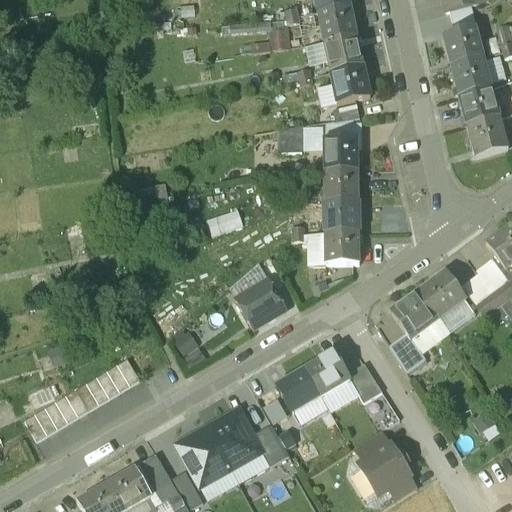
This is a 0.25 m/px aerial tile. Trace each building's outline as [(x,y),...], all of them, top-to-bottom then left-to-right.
[(343,0),(307,0),(312,22),(347,15),(343,0)] [(444,23),(465,18),(467,17),(462,0),(437,0),(435,1),(441,24),(444,23)] [(493,0),(462,0),(467,17),(483,13),(496,3),(493,0)] [(347,15),(312,22),(319,52),(353,45),(347,15)] [(470,19),(472,28),(488,24),(486,15),(470,19)] [(465,18),(444,23),(447,35),(468,29),(465,18)] [(292,19),(280,21),(281,28),(293,26),(292,19)] [(293,26),(281,28),(282,35),(294,32),(293,26)] [(266,33),(211,37),(212,45),(267,41),(266,33)] [(469,38),(436,47),(445,78),(478,69),(469,38)] [(353,45),(319,52),(325,83),(359,76),(353,45)] [(505,52),(495,55),(497,64),(508,61),(505,52)] [(247,55),(248,63),(264,61),(263,53),(247,55)] [(195,61),(196,69),(233,65),(232,57),(195,61)] [(478,69),(445,78),(453,108),(486,99),(478,69)] [(359,76),(325,83),(332,114),(366,107),(359,76)] [(305,80),(293,82),(295,89),(306,87),(305,80)] [(306,87),(295,89),(296,96),(308,94),(306,87)] [(486,99),(453,108),(461,138),(494,129),(486,99)] [(330,119),(332,132),(355,128),(353,115),(330,119)] [(358,147),(355,128),(332,132),(298,136),(299,137),(299,149),(319,148),(330,148),(353,147),(358,147)] [(494,129),(461,138),(469,168),(502,159),(494,129)] [(298,136),(275,139),(275,161),(299,161),(299,149),(299,137),(298,136)] [(60,147),(63,166),(78,163),(75,145),(60,147)] [(353,147),(330,148),(319,148),(320,179),(354,178),(353,147)] [(299,149),(299,161),(301,172),(301,179),(320,179),(319,148),(299,149)] [(354,178),(320,179),(322,209),(356,208),(354,178)] [(76,211),(81,226),(106,217),(103,209),(97,211),(95,204),(76,211)] [(356,208),(322,209),(323,228),(323,239),(357,238),(356,208)] [(323,228),(322,209),(307,209),(308,228),(323,228)] [(372,219),(372,228),(402,229),(402,221),(372,219)] [(81,226),(64,230),(67,250),(84,247),(81,226)] [(288,230),(278,238),(284,245),(292,239),(292,232),(288,230)] [(511,271),(511,239),(508,234),(481,254),(500,280),(511,271)] [(357,238),(323,239),(325,270),(359,269),(357,238)] [(486,270),(471,283),(473,286),(488,305),(496,298),(497,299),(504,294),(502,292),(486,270)] [(440,283),(413,303),(432,329),(433,329),(433,330),(432,330),(441,342),(467,322),(459,311),(460,309),(440,283)] [(285,314),(268,285),(235,304),(252,333),(285,314)] [(488,305),(473,286),(457,298),(471,317),(478,312),(488,305)] [(511,295),(507,288),(502,292),(504,294),(497,299),(505,310),(511,304),(511,295)] [(496,298),(488,305),(496,316),(505,310),(497,299),(496,298)] [(413,303),(386,323),(401,344),(405,350),(406,349),(432,330),(433,330),(432,329),(413,303)] [(488,305),(478,312),(486,323),(496,316),(488,305)] [(511,319),(505,310),(496,316),(502,325),(507,333),(511,329),(511,319)] [(480,328),(486,323),(478,312),(471,317),(480,328)] [(496,316),(486,323),(493,332),(502,325),(496,316)] [(70,341),(50,348),(56,368),(77,362),(70,341)] [(405,350),(401,344),(384,356),(402,383),(420,369),(406,349),(405,350)] [(282,363),(290,378),(319,361),(311,347),(282,363)] [(346,385),(331,360),(302,377),(318,406),(347,389),(348,388),(346,385)] [(127,364),(24,425),(36,446),(139,384),(127,364)] [(362,375),(346,385),(348,388),(347,389),(361,412),(380,402),(362,375)] [(302,377),(274,393),(291,422),(318,406),(302,377)] [(53,385),(32,393),(38,408),(59,401),(53,385)] [(231,474),(262,457),(252,439),(238,414),(207,431),(231,474)] [(482,415),(468,423),(484,452),(497,443),(482,415)] [(283,455),(276,442),(269,430),(252,439),(262,457),(270,470),(286,461),(283,455)] [(199,491),(231,474),(207,431),(175,449),(199,491)] [(292,450),(285,437),(276,442),(283,455),(292,450)] [(378,439),(351,456),(359,469),(386,452),(378,439)] [(359,469),(356,471),(376,503),(386,496),(406,484),(408,483),(401,473),(406,470),(399,459),(395,462),(388,451),(386,452),(359,469)] [(239,488),(270,470),(262,457),(231,474),(239,488)] [(169,484),(155,461),(138,470),(160,509),(177,499),(169,484)] [(133,474),(105,491),(117,511),(131,511),(149,501),(133,474)] [(207,506),(239,488),(231,474),(199,491),(207,506)] [(177,499),(184,511),(191,511),(203,506),(186,475),(169,484),(177,499)] [(406,484),(386,496),(393,508),(413,496),(406,484)] [(117,511),(105,491),(77,507),(79,511),(117,511)] [(183,511),(184,511),(177,499),(167,505),(171,511),(183,511)] [(155,511),(149,501),(131,511),(155,511)]
